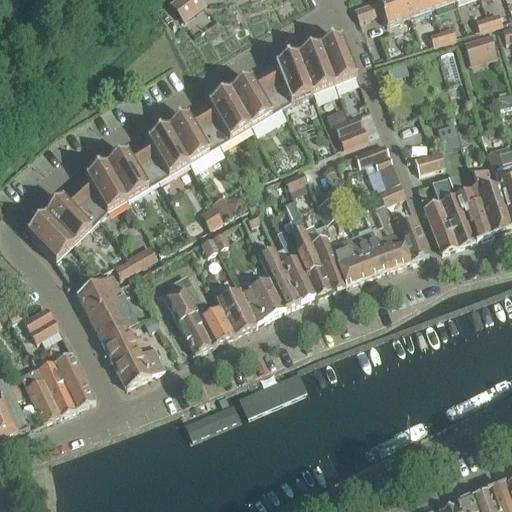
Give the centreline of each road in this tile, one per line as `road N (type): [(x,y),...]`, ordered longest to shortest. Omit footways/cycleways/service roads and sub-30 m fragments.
road 1 (residential): [(115,414),(70,321),(12,247),(18,222),(137,128),(336,11)]
road 2 (residential): [(115,414),(441,274)]
road 3 (residential): [(441,274),(336,11)]
road 4 (residential): [(0,465),(115,414)]
road 5 (residential): [(400,511),(511,466)]
